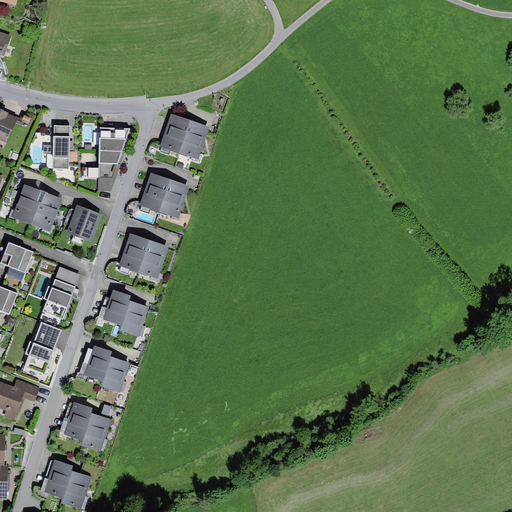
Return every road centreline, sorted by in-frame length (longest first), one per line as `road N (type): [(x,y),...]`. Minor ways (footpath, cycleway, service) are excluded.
road 1 (residential): [(152,102),(16,511)]
road 2 (residential): [(0,88),(64,103),(152,102)]
road 3 (residential): [(152,102),(229,82),(283,37)]
